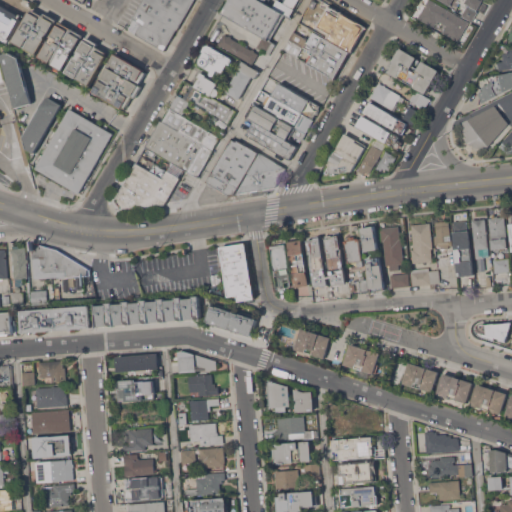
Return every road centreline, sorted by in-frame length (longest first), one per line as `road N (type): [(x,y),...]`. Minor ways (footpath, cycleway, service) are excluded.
road 1 (residential): [(0,349),(191,336),(511,438)]
road 2 (tertiary): [(87,230),(143,231),(511,178)]
road 3 (residential): [(253,214),(266,297),(278,308),(511,300)]
road 4 (residential): [(87,230),(213,0)]
road 5 (residential): [(296,207),(298,178),(403,0)]
road 6 (residential): [(400,191),(503,0)]
road 7 (residential): [(89,342),(101,511)]
road 8 (residential): [(244,353),(252,511)]
road 9 (residential): [(50,0),(172,71)]
road 10 (residential): [(354,0),(466,65)]
